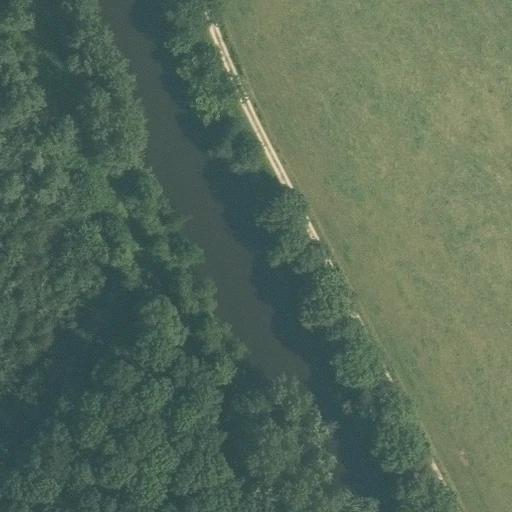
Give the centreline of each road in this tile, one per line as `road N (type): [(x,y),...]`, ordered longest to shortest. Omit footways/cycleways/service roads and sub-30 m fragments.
road 1 (track): [(205,0),(240,91),(457,511)]
road 2 (track): [(43,0),(92,152),(280,511)]
